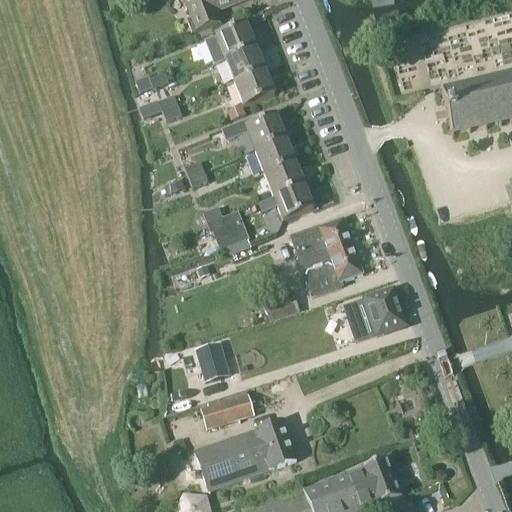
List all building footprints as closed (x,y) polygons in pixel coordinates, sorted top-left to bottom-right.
[(214,14),(247,2),(245,0),(182,0),(190,20),(185,22),(190,35),(218,25),(214,14)] [(244,29),(204,45),(214,68),(224,64),(254,53),(244,29)] [(233,87),(263,76),(254,53),(224,64),(233,87)] [(443,93),(440,93),(441,96),(443,95),(445,103),(442,103),(442,106),(445,105),(447,113),(449,121),(446,122),(447,124),(450,124),(452,135),(450,135),(450,137),(453,137),(453,139),(455,138),(455,137),(469,133),(470,136),(472,135),(471,133),(485,129),(486,132),(488,132),(488,129),(500,126),(501,129),(503,128),(502,125),(511,123),(511,76),(507,78),(507,75),(504,76),(505,78),(492,81),(492,79),(490,79),(490,81),(478,84),(477,82),(475,83),(475,85),(461,88),(461,86),(459,87),(459,89),(447,92),(445,92),(444,90),(442,91),(443,93)] [(166,76),(139,86),(142,95),(169,86),(166,76)] [(263,76),(233,87),(242,111),(272,99),(263,76)] [(163,115),(179,109),(174,99),(159,105),(163,115)] [(179,109),(163,115),(167,124),(182,118),(179,109)] [(229,124),(243,119),(239,109),(225,114),(229,124)] [(254,156),(284,144),(275,120),(245,132),(254,156)] [(284,144),(254,156),(264,179),(294,167),(284,144)] [(190,180),(205,174),(201,164),(186,170),(190,180)] [(294,167),(264,179),(273,202),(303,190),(294,167)] [(205,174),(190,180),(193,190),(209,184),(205,174)] [(183,183),(164,190),(167,198),(186,191),(183,183)] [(273,202),(261,207),(264,214),(276,210),(282,225),(312,214),(303,190),(273,202)] [(209,228),(224,222),(219,210),(204,216),(209,228)] [(224,222),(209,228),(212,235),(227,229),(224,222)] [(362,278),(342,223),(303,237),(310,256),(306,258),(309,267),(313,265),(324,296),(340,291),(339,287),(362,278)] [(406,329),(392,293),(363,303),(367,312),(351,317),(358,337),(374,331),(377,339),(406,329)] [(292,294),(262,303),(270,325),(300,316),(292,294)] [(219,346),(196,353),(205,386),(228,379),(219,346)] [(206,432),(252,419),(247,400),(200,413),(206,432)] [(296,465),(295,465),(282,424),(194,454),(207,495),(296,465)] [(383,463),(371,468),(337,481),(342,495),(346,493),(353,511),(363,511),(374,508),(397,500),(383,463)] [(241,511),(353,511),(346,493),(342,495),(337,481),(304,493),(302,487),(241,511)] [(179,511),(212,511),(209,500),(186,498),(179,511)]
